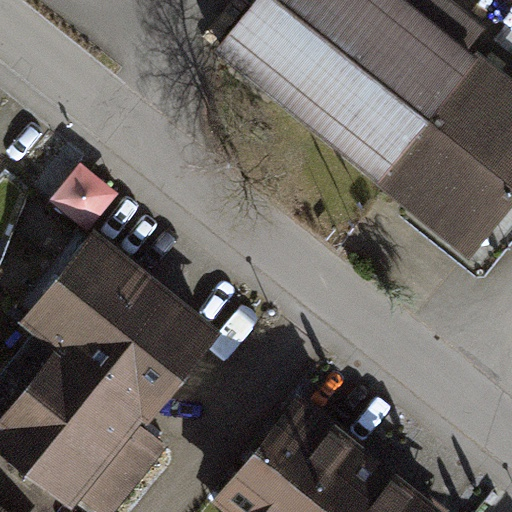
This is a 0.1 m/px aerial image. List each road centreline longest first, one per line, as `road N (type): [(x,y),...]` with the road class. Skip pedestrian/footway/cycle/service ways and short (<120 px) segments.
road 1 (residential): [(0,24),(511,435)]
road 2 (unknown): [(299,265),(144,511)]
